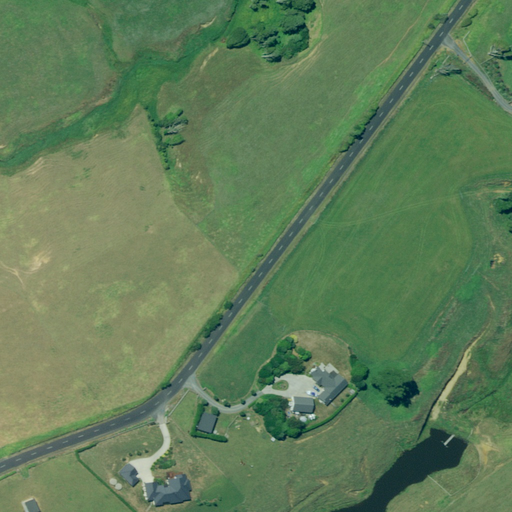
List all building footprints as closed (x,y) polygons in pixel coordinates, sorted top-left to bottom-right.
[(312,377),(310,379),(319,386),(320,385),(323,388),(322,389),(323,391),(316,398),(324,405),(345,383),(332,371),(328,375),(323,371),(322,372),(317,366),(309,375),(312,377)] [(312,399),(292,398),(291,412),(311,413),(312,399)] [(216,417),(204,413),(198,430),(210,434),(216,417)] [(137,472),(129,464),(119,474),(131,486),(139,479),(134,474),(137,472)] [(184,480),(184,478),(173,480),(166,481),(167,485),(156,487),(155,482),(143,484),(146,502),(152,501),(153,507),(160,505),(160,504),(168,502),(168,504),(178,503),(178,502),(188,500),(186,490),(188,490),(187,480),(184,480)] [(36,511),(39,511),(34,499),(23,503),(26,511),(36,511)]
